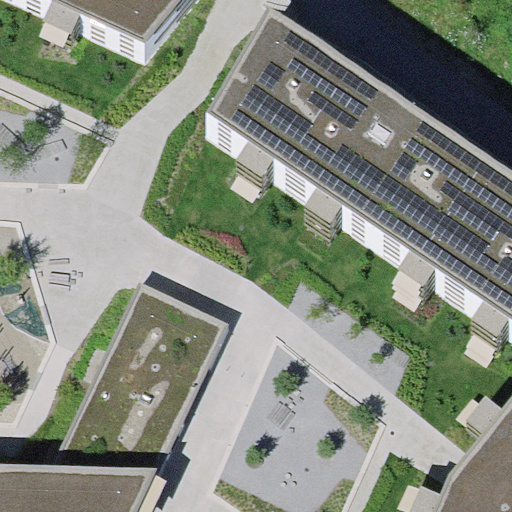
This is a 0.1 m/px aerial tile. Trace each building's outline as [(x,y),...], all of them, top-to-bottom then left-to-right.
[(0,0),(0,511),(135,511),(156,467),(161,470),(228,323),(139,281),(54,464),(0,463),(0,0),(53,0),(80,13),(143,43),(179,0),(0,0)] [(70,33),(80,13),(53,0),(52,0),(43,20),(70,33)] [(511,511),(511,167),(270,5),(207,110),(250,139),(275,156),(318,186),(343,203),(411,249),(437,267),(484,299),(511,317),(511,397),(502,409),(483,432),(448,473),(440,494),(431,511),(511,511)] [(275,156),(250,139),(237,158),(262,175),(275,156)] [(343,203),(318,186),(306,204),(330,221),(343,203)] [(437,267),(411,249),(399,267),(425,285),(437,267)] [(511,317),(484,299),(472,318),(499,336),(511,317)] [(483,432),(502,409),(486,395),(467,420),(483,432)] [(431,511),(440,494),(422,486),(409,511),(431,511)]
